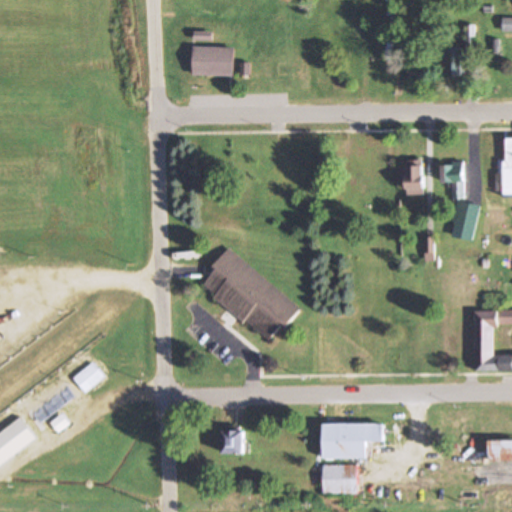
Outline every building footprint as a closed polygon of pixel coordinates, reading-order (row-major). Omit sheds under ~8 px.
[(511,31),(511,17),(503,17),(503,31),(511,31)] [(466,25),(466,48),(475,48),(475,25),(466,25)] [(488,51),(499,50),(498,40),(488,40),(488,51)] [(194,46),(195,76),(234,75),(233,46),(194,46)] [(386,51),(362,51),(362,70),(368,70),(368,78),(386,78),(386,51)] [(466,51),(441,51),(441,77),(466,77),(466,51)] [(423,77),(422,59),(410,60),(410,78),(423,77)] [(368,178),(385,178),(385,143),(368,143),(368,178)] [(318,176),(318,151),(284,151),(284,176),(318,176)] [(475,241),(481,204),(462,201),(468,167),(443,162),(440,181),(454,183),(451,197),(459,198),(452,237),(475,241)] [(407,183),(407,195),(425,195),(425,166),(399,166),(399,183),(407,183)] [(348,192),(351,192),(351,203),(366,203),(366,188),(361,188),(361,171),(348,171),(348,192)] [(286,182),(266,182),(266,200),(286,200),(286,182)] [(335,203),(344,205),(346,190),(337,189),(335,203)] [(231,247),(214,267),(217,270),(205,285),(217,294),(215,297),(269,342),(282,326),(286,329),(304,308),(231,247)] [(511,308),(475,309),(476,372),(511,371),(511,355),(495,356),(495,324),(511,323),(511,308)] [(75,380),(86,394),(106,378),(96,364),(75,380)] [(41,424),(77,399),(68,387),(33,412),(41,424)] [(22,418),(0,434),(0,465),(37,438),(22,418)] [(61,418),(67,426),(57,434),(50,426),(61,418)] [(325,460),(325,424),(383,424),(383,441),(370,441),(370,460),(325,460)] [(223,431),(224,453),(244,453),(244,431),(223,431)] [(511,441),(490,442),(491,462),(511,461),(511,441)] [(256,454),(256,466),(264,466),(264,454),(256,454)] [(325,465),(326,495),(358,494),(357,464),(325,465)]
